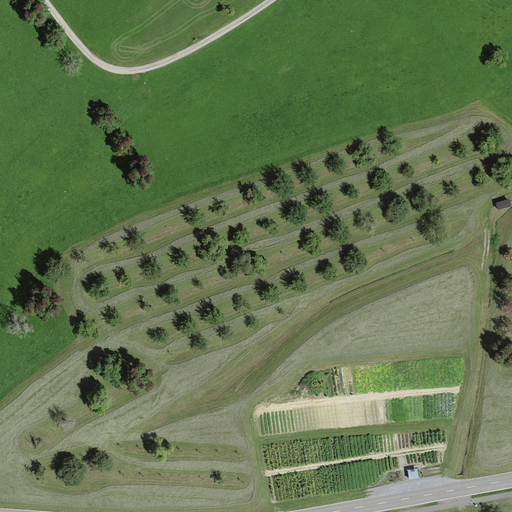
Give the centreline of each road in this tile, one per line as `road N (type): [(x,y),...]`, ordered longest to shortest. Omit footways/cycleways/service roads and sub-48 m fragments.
road 1 (track): [(47,0),(96,61),(120,71),(194,50),(275,0)]
road 2 (tertiary): [(335,511),(511,480)]
